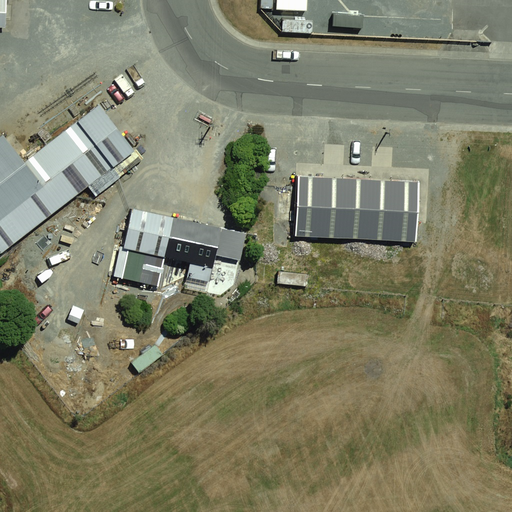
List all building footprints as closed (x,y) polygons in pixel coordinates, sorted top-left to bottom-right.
[(0,252),(134,150),(100,105),(34,155),(15,131),(0,142),(0,252)] [(332,135),(302,134),(302,166),(332,166),(332,135)] [(425,172),(295,169),(292,234),(423,239),(425,172)] [(290,186),(275,186),(276,218),(271,219),(272,249),(292,249),(290,186)] [(226,218),(138,202),(131,245),(218,261),(226,218)]
